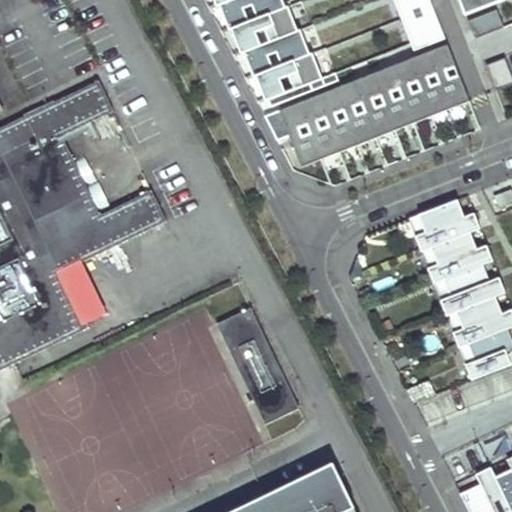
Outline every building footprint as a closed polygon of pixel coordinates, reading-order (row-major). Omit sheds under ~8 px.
[(214,0),(219,13),(222,12),(232,37),(235,36),(245,60),(247,59),(269,107),(271,106),(274,113),(332,90),(328,80),(326,81),(316,55),(313,56),(303,32),(301,33),(291,8),(289,9),(285,0),(214,0)] [(447,44),(429,0),(393,0),(416,56),(447,44)] [(511,0),(461,0),(469,17),(511,0)] [(471,23),(475,34),(504,23),(500,11),(471,23)] [(475,34),(478,41),(507,29),(504,23),(475,34)] [(449,50),(268,122),(280,146),(293,141),(305,173),(472,106),(470,101),(449,50)] [(499,90),(500,94),(511,88),(511,71),(508,61),(490,68),(499,90)] [(0,370),(87,329),(60,273),(167,221),(152,190),(100,215),(62,136),(114,111),(99,81),(0,128),(0,370)] [(511,188),(495,195),(499,205),(511,200),(511,188)] [(432,252),(471,236),(481,233),(475,216),(465,221),(457,200),(418,216),(425,234),(415,237),(422,256),(432,252)] [(418,216),(408,220),(415,237),(425,234),(418,216)] [(445,284),(484,268),(494,265),(487,247),(477,251),(471,236),(432,252),(438,266),(428,270),(435,288),(445,284)] [(432,252),(422,256),(428,270),(438,266),(432,252)] [(457,316),(496,301),(506,297),(500,280),(490,283),(484,268),(445,284),(450,299),(440,303),(447,320),(457,316)] [(445,284),(435,288),(440,303),(450,299),(445,284)] [(511,331),(511,312),(503,316),(496,301),(457,316),(463,332),(453,335),(460,352),(470,348),(509,333),(511,331)] [(299,410),(254,306),(215,322),(260,427),(299,410)] [(457,316),(447,320),(453,335),(463,332),(457,316)] [(511,340),(509,333),(470,348),(476,364),(466,368),(472,384),(496,375),(511,368),(511,340)] [(470,348),(460,352),(466,368),(476,364),(470,348)] [(409,366),(402,354),(393,359),(400,371),(409,366)] [(511,398),(511,368),(496,375),(506,400),(511,398)] [(506,400),(496,375),(472,384),(470,385),(480,410),(506,400)] [(410,393),(415,407),(437,398),(431,384),(410,393)] [(480,410),(470,385),(444,395),(454,420),(480,410)] [(454,420),(444,395),(437,398),(415,407),(427,431),(454,420)] [(511,458),(511,431),(511,429),(477,444),(479,449),(482,448),(485,457),(481,459),(486,468),(490,466),(491,468),(511,458)] [(486,468),(481,459),(485,457),(482,448),(479,449),(477,444),(443,461),(456,486),(475,476),(491,468),(490,466),(486,468)] [(511,511),(511,459),(507,462),(511,471),(496,479),(511,511)] [(253,511),(268,505),(286,496),(291,505),(300,501),(295,492),(336,472),(332,463),(230,511),(253,511)] [(511,511),(496,479),(491,468),(475,476),(480,486),(461,495),(469,511),(511,511)] [(345,511),(353,508),(336,472),(295,492),(300,501),(291,505),(286,496),(268,505),(253,511),(345,511)]
